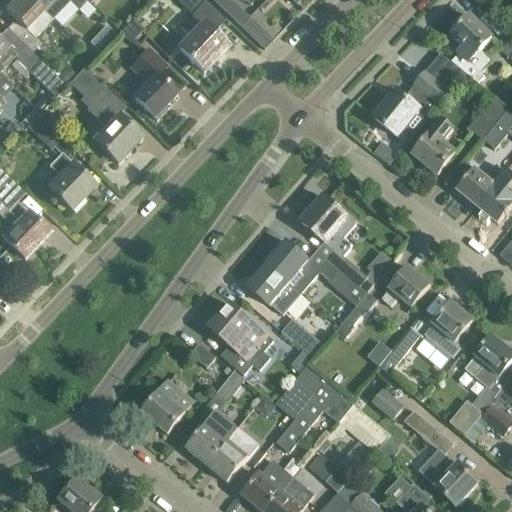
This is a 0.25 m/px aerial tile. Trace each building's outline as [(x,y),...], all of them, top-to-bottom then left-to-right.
[(50,18),(31,0),(18,0),(16,2),(13,0),(12,0),(4,9),(7,12),(16,21),(7,30),(29,51),(38,42),(33,36),(50,18)] [(31,0),(50,18),(62,29),(79,12),(76,9),(84,0),(31,0)] [(211,0),(222,11),(231,2),(228,0),(211,0)] [(191,38),(179,50),(190,61),(189,62),(192,65),(193,64),(203,74),(228,49),(212,33),(225,20),(206,2),(193,16),(181,28),(191,38)] [(228,16),(241,28),(249,19),(237,7),(228,16)] [(492,40),(469,18),(467,20),(465,19),(459,25),(460,27),(451,36),(464,49),(459,54),(460,55),(452,63),(466,75),(478,85),(485,78),(481,74),(492,63),(481,52),(492,40)] [(264,51),(273,42),(249,19),(241,28),(264,51)] [(29,51),(7,30),(0,37),(0,72),(16,56),(33,72),(30,74),(56,99),(67,87),(29,51)] [(108,44),(99,35),(90,44),(100,53),(108,44)] [(511,43),(503,52),(511,62),(511,43)] [(167,107),(177,96),(157,76),(166,67),(149,51),(132,69),(148,85),(134,100),(157,122),(169,110),(167,107)] [(441,55),(426,74),(443,88),(447,91),(450,94),(465,75),(466,75),(452,63),(441,55)] [(85,69),(71,84),(96,109),(110,95),(85,69)] [(68,70),(60,79),(66,84),(74,76),(68,70)] [(447,91),(443,88),(426,74),(415,87),(416,88),(406,100),(397,92),(375,120),(397,138),(399,136),(409,144),(440,107),(437,104),(447,91)] [(475,136),(483,142),(509,111),(495,99),(476,122),(483,127),(475,136)] [(107,155),(118,165),(130,152),(141,140),(118,117),(117,118),(107,108),(96,120),(106,130),(94,142),(104,152),(103,153),(106,156),(107,155)] [(494,152),(511,130),(511,113),(509,111),(483,142),(494,152)] [(40,116),(28,128),(50,151),(62,139),(40,116)] [(431,135),(413,157),(438,177),(456,155),(442,144),(453,131),(442,122),(431,135)] [(50,168),(60,178),(48,190),(58,200),(57,201),(60,204),(61,203),(71,213),(84,200),(84,199),(95,188),(72,165),(72,166),(62,156),(50,168)] [(478,209),(503,178),(506,174),(497,167),(486,180),(475,171),(458,193),(478,209)] [(0,170),(0,205),(19,224),(3,241),(25,262),(50,236),(17,203),(25,195),(0,170)] [(511,184),(503,178),(478,209),(498,226),(511,208),(511,184)] [(324,199),(302,225),(326,246),(327,245),(343,259),(353,248),(345,241),(357,228),(324,199)] [(286,243),(267,266),(290,285),(299,274),(311,284),(320,274),(308,264),(309,262),(286,243)] [(348,261),(339,272),(366,296),(379,280),(371,273),(367,278),(348,261)] [(0,264),(0,279),(2,280),(8,273),(0,264)] [(302,296),(290,285),(267,266),(247,289),(270,308),(271,307),(283,317),(302,296)] [(409,269),(382,301),(392,309),(399,299),(412,310),(431,287),(409,269)] [(366,296),(339,272),(328,284),(356,308),(366,296)] [(353,313),(341,328),(350,337),(363,321),(378,302),(368,294),(367,296),(353,313)] [(456,344),(462,337),(474,323),(452,305),(425,337),(453,360),(462,349),(456,344)] [(260,373),(271,360),(264,354),(274,342),(232,307),(211,331),(230,348),(221,358),(244,377),(253,367),(260,373)] [(293,344),(303,352),(313,361),(324,347),(293,321),(282,334),(294,344),(293,344)] [(380,369),(390,376),(421,338),(411,330),(380,369)] [(460,413),(451,425),(466,437),(481,419),(482,420),(498,401),(498,400),(499,399),(490,391),(493,388),(503,376),(511,364),(511,353),(493,338),(465,371),(488,390),(473,407),(465,417),(460,413)] [(200,344),(191,355),(208,369),(217,358),(200,344)] [(303,352),(291,367),(301,376),(307,369),(307,368),(313,361),(303,352)] [(229,367),(225,372),(231,377),(235,373),(229,367)] [(284,397),(303,412),(326,384),(307,369),(301,376),(284,397)] [(246,382),(235,373),(231,377),(217,394),(228,403),(246,382)] [(169,382),(142,414),(168,436),(185,414),(194,403),(169,382)] [(324,413),(339,426),(355,407),(326,384),(303,412),(277,445),(289,455),(324,413)] [(383,392),(373,404),(393,421),(403,409),(383,392)] [(498,401),(482,420),(503,437),(511,426),(511,402),(507,408),(498,401)] [(339,470),(326,483),(338,494),(349,483),(379,451),(389,440),(392,438),(355,407),(339,426),(346,432),(359,443),(340,463),(343,466),(339,470)] [(414,413),(405,424),(440,453),(420,474),(457,508),(479,485),(458,466),(457,467),(445,457),(454,446),(414,413)] [(207,468),(238,431),(229,423),(226,427),(214,417),(207,426),(186,451),(207,468)] [(238,431),(207,468),(228,485),(258,447),(238,431)] [(310,467),(326,479),(335,467),(319,455),(310,467)] [(243,497),(260,511),(267,511),(282,495),(293,481),(272,464),(261,477),(260,477),(243,497)] [(103,501),(78,481),(60,502),(72,511),(96,511),(95,511),(103,501)] [(293,481),(282,495),(267,511),(302,511),(303,511),(314,498),(293,481)] [(407,494),(397,504),(405,511),(426,511),(422,508),(430,499),(415,485),(412,488),(407,494)] [(379,511),(362,495),(351,507),(356,511),(379,511)] [(354,511),(338,496),(322,511),(354,511)]
